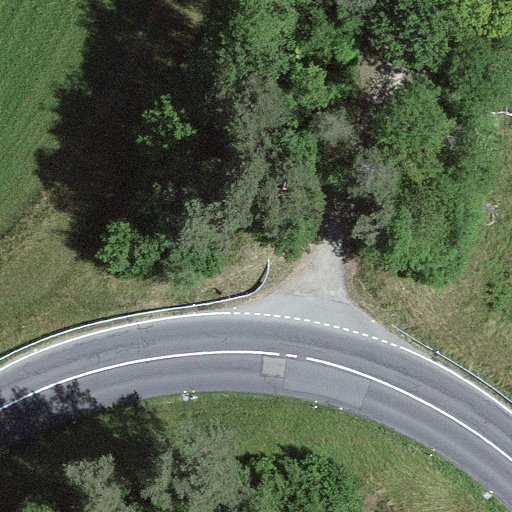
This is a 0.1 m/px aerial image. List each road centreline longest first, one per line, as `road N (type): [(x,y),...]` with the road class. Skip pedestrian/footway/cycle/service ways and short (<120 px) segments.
road 1 (primary): [(0,409),(128,362),(230,351),(292,356),(386,384),(511,461)]
road 2 (track): [(423,0),(292,356)]
